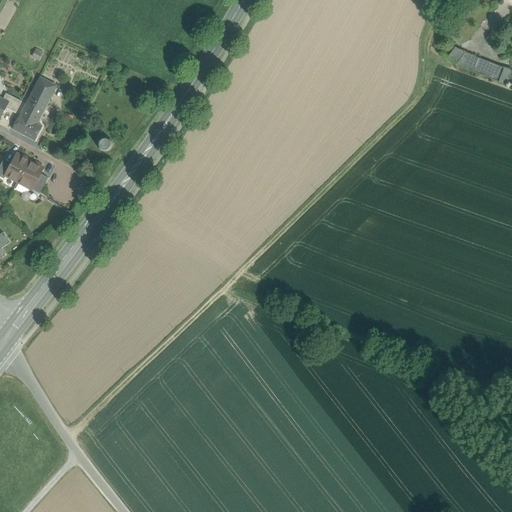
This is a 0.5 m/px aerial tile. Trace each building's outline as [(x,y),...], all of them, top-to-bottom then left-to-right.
[(511,69),(466,51),(456,45),(448,57),(457,63),(509,84),(511,74),(511,69)] [(36,49),(32,57),(39,61),(43,53),(36,49)] [(48,80),(41,76),(34,89),(41,92),(48,80)] [(48,80),(41,92),(50,97),(56,84),(48,80)] [(34,89),(20,114),(36,123),(50,97),(41,92),(34,89)] [(12,96),(6,93),(3,99),(9,102),(12,96)] [(22,101),(12,96),(9,102),(6,108),(16,113),(22,101)] [(3,99),(0,97),(0,120),(6,108),(9,102),(3,99)] [(36,123),(20,114),(13,129),(34,140),(42,126),(36,123)] [(107,152),(113,144),(106,138),(100,146),(107,152)] [(29,161),(17,154),(11,164),(6,175),(18,182),(29,161)] [(11,164),(3,160),(0,166),(0,175),(5,178),(6,175),(11,164)] [(29,161),(18,182),(32,189),(40,173),(43,168),(29,161)] [(48,178),(40,173),(32,189),(40,193),(48,178)] [(3,232),(0,234),(0,249),(10,242),(3,232)]
